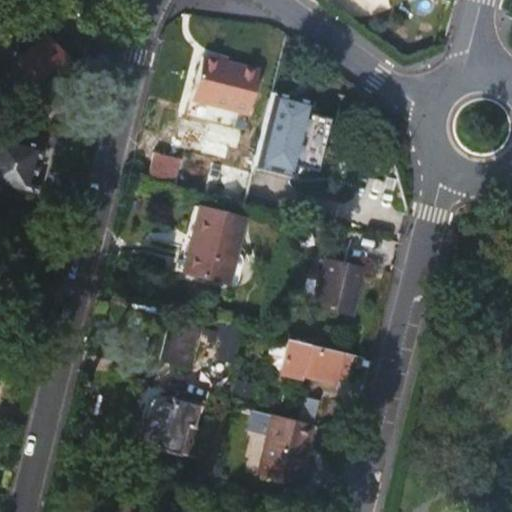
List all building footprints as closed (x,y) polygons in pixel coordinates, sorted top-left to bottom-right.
[(55,80),(70,67),(54,48),(45,37),(24,54),(13,42),(0,52),(0,68),(14,85),(22,77),(39,96),(56,81),(55,80)] [(60,45),(54,48),(70,67),(75,63),(60,45)] [(260,69),(203,55),(192,98),(250,113),(260,69)] [(351,138),(310,124),(298,162),(339,175),(351,138)] [(0,189),(34,197),(37,180),(33,179),(41,145),(0,137),(0,189)] [(158,149),(153,168),(151,178),(175,184),(178,173),(183,155),(158,149)] [(203,204),(187,267),(228,278),(245,214),(203,204)] [(348,214),(332,210),(329,222),(344,227),(347,216),(348,214)] [(359,219),(347,216),(344,227),(357,229),(359,219)] [(17,217),(12,234),(42,241),(47,224),(17,217)] [(329,258),(317,305),(350,315),(364,267),(329,258)] [(169,325),(161,357),(191,364),(199,332),(169,325)] [(352,362),(370,366),(372,360),(289,339),(286,353),(281,373),(303,378),(304,373),(334,382),(339,368),(350,371),(352,362)] [(140,419),(135,441),(192,456),(200,427),(194,425),(199,403),(160,392),(148,401),(144,419),(140,419)] [(315,425),(274,415),(260,475),(300,486),(315,425)]
